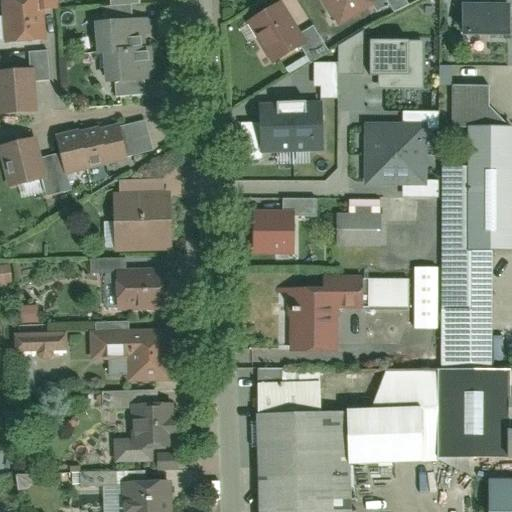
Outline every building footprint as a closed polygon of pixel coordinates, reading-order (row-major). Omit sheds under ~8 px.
[(16,0),(1,2),(6,46),(45,41),(40,0),(16,0)] [(321,0),(341,29),(379,4),(376,0),(321,0)] [(245,24),(274,67),(302,48),(274,5),(245,24)] [(466,37),(511,37),(511,9),(467,9),(466,37)] [(99,55),(102,84),(138,81),(135,52),(129,52),(126,21),(90,25),(92,56),(99,55)] [(423,42),(370,42),(369,77),(378,77),(378,90),(423,90),(423,42)] [(0,73),(0,116),(26,114),(24,72),(0,73)] [(441,166),(437,457),(511,458),(511,368),(494,368),(495,253),(511,253),(511,208),(511,88),(455,88),(455,128),(468,128),(467,167),(441,166)] [(293,150),(291,103),(277,103),(277,107),(260,108),(261,151),(293,150)] [(306,103),(291,103),(293,150),(322,149),(321,106),(306,106),(306,103)] [(117,127),(87,134),(95,168),(125,161),(117,127)] [(424,128),(368,128),(368,156),(424,157),(424,128)] [(87,134),(57,141),(65,175),(95,168),(87,134)] [(21,179),(40,174),(32,144),(13,149),(21,179)] [(0,178),(1,184),(21,179),(13,149),(0,152),(0,178)] [(424,157),(368,156),(368,183),(424,183),(424,157)] [(17,185),(19,197),(42,192),(39,180),(17,185)] [(113,198),(116,252),(173,248),(169,194),(113,198)] [(252,247),(293,248),(294,219),(254,217),(252,247)] [(339,246),(382,246),(382,217),(338,218),(339,246)] [(117,272),(120,311),(168,308),(166,269),(117,272)] [(290,290),(291,352),(326,352),(325,309),(361,308),(360,278),(318,279),(318,289),(290,290)] [(36,322),(36,306),(19,306),(19,323),(36,322)] [(124,359),(125,382),(169,380),(167,329),(88,333),(89,361),(124,359)] [(66,354),(66,333),(12,333),(12,354),(66,354)] [(257,383),(260,511),(350,511),(349,469),(420,467),(418,408),(319,411),(318,381),(257,383)] [(111,441),(113,464),(152,461),(151,447),(164,446),(161,404),(153,405),(152,391),(101,394),(102,411),(126,410),(128,439),(111,441)] [(511,511),(511,476),(470,476),(469,511),(511,511)] [(156,511),(155,481),(119,483),(119,511),(156,511)]
